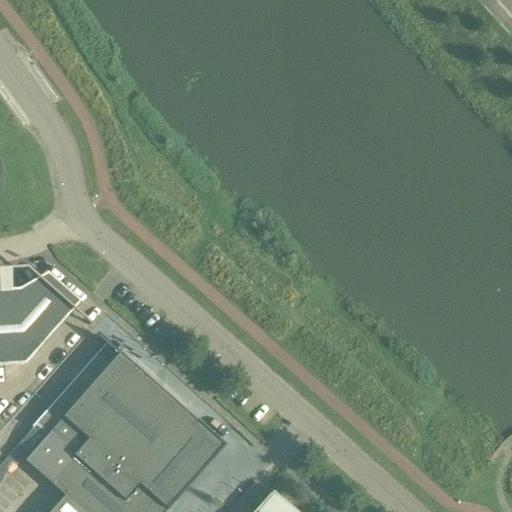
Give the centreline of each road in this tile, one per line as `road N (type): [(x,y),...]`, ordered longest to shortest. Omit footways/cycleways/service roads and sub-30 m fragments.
road 1 (unclassified): [(407,511),(72,208)]
road 2 (unclassified): [(72,208),(56,143),(0,61)]
